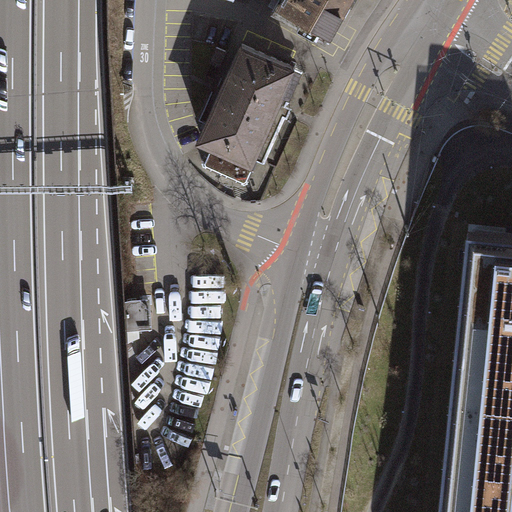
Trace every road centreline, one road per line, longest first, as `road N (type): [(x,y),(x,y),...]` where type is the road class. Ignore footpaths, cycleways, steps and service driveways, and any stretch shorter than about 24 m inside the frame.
road 1 (motorway): [(84,511),(70,0)]
road 2 (motorway): [(5,0),(19,511)]
road 3 (residential): [(312,255),(207,212),(163,170),(143,118),(147,0)]
road 4 (primary): [(312,255),(274,339),(230,511)]
road 5 (primary): [(281,511),(311,349),(312,255)]
road 6 (primary): [(312,255),(361,129),(417,21)]
